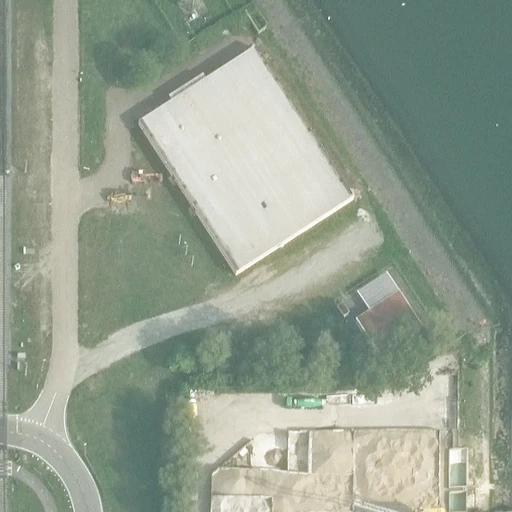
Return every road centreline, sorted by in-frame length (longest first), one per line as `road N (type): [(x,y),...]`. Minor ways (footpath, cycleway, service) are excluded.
road 1 (unknown): [(57,371),(169,327),(260,310),(380,247)]
road 2 (unknown): [(62,205),(96,194),(111,176),(115,110),(231,34)]
road 3 (unclassified): [(86,511),(55,450),(0,431)]
